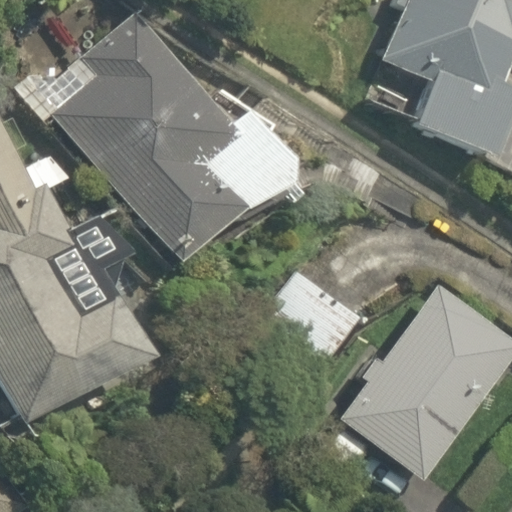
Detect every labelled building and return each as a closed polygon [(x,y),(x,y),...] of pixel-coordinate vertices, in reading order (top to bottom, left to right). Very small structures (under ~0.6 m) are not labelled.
[(403,134),(479,167),(509,99),(492,92),(511,46),(511,0),(395,0),(390,13),(398,17),(374,71),(422,91),(403,134)] [(46,127),(179,265),(229,216),(277,194),(280,169),(235,123),(224,134),(121,27),(78,69),(91,83),(46,127)] [(32,123),(47,111),(17,75),(3,87),(32,123)] [(9,426),(133,359),(86,272),(119,254),(86,221),(60,235),(38,194),(55,184),(37,150),(12,164),(0,142),(0,423),(6,420),(9,426)] [(245,346),(303,390),(353,326),(294,281),(245,346)] [(333,430),(416,489),(511,355),(430,296),(333,430)] [(0,511),(20,511),(0,482),(0,511)]
